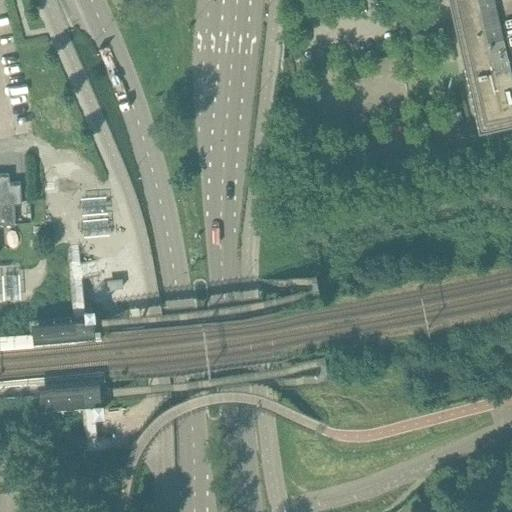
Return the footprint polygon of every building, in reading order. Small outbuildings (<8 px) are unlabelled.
[(511,108),(511,0),(450,0),(476,117),(511,108)] [(0,225),(15,224),(14,204),(22,204),(20,182),(9,183),(9,174),(0,174),(0,225)] [(95,317),(94,303),(83,304),(84,312),(85,318),(95,317)] [(41,404),(82,400),(81,387),(40,391),(41,404)] [(93,411),(95,411),(104,410),(103,397),(102,397),(93,398),(93,411)]
